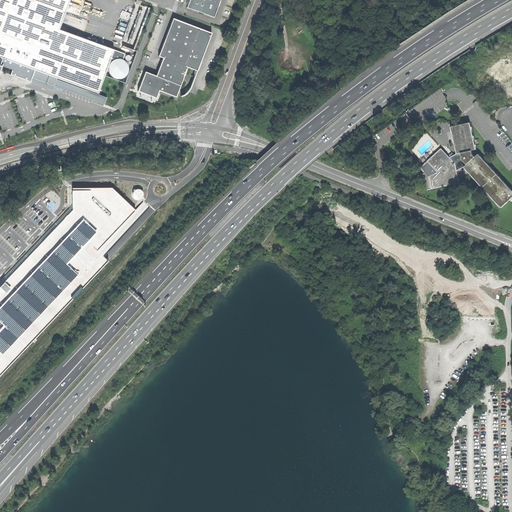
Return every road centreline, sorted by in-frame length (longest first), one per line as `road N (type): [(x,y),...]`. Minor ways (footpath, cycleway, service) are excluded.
road 1 (trunk): [(7,468),(275,183),(367,105),(511,9)]
road 2 (trunk): [(496,0),(299,138),(165,269)]
road 3 (trunk): [(165,269),(0,456)]
road 4 (secondary): [(292,157),(511,246)]
road 5 (trunk): [(165,269),(0,438)]
road 6 (secondary): [(218,127),(264,0)]
road 7 (secondary): [(252,0),(204,125)]
